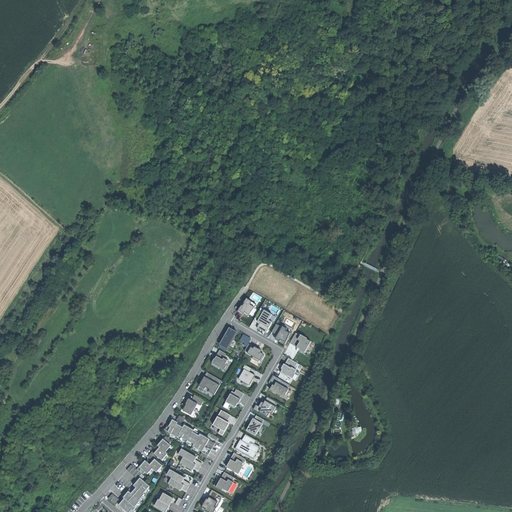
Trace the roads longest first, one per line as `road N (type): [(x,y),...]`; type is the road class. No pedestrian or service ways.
road 1 (residential): [(189,511),(276,354),(225,318)]
road 2 (residential): [(225,318),(152,431),(97,493)]
road 3 (track): [(83,0),(3,102)]
road 4 (track): [(0,174),(97,253)]
